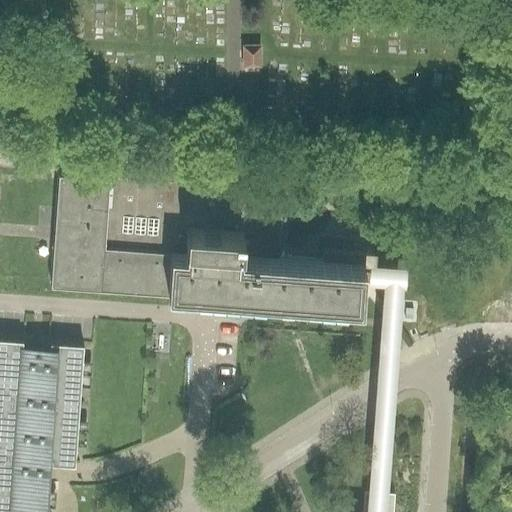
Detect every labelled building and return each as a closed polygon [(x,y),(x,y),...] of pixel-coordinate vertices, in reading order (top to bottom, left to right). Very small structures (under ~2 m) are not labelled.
[(260,64),(260,44),(245,45),(245,64),(260,64)] [(245,64),(245,73),(261,72),(260,64),(245,64)] [(33,104),(33,84),(21,84),(21,104),(33,104)] [(102,285),(362,303),(366,252),(323,249),(322,259),(279,255),(283,188),(59,172),(51,283),(102,287),(102,285)] [(82,372),(84,342),(51,340),(50,345),(23,343),(23,338),(0,336),(0,511),(10,511),(11,505),(42,507),(42,509),(44,509),(46,473),(45,473),(46,460),(75,463),(77,432),(87,433),(86,435),(87,435),(88,430),(87,430),(87,432),(78,431),(82,373),(91,374),(91,376),(92,371),(91,371),(91,373),(82,372)] [(393,511),(394,496),(369,494),(367,511),(393,511)]
